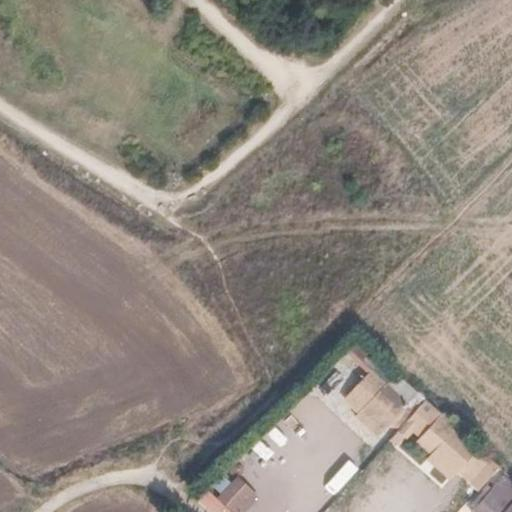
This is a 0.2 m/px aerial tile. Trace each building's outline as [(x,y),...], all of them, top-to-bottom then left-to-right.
[(368,363),(349,346),(334,360),(355,376),(368,363)] [(403,408),(382,383),(354,412),(380,434),(403,408)] [(438,415),(422,401),(376,448),(387,457),(409,435),(416,440),(412,443),(427,457),(422,465),(446,485),(455,480),(470,495),(492,469),(435,418),(438,415)] [(511,511),(511,487),(501,474),(467,511),(511,511)] [(235,477),(215,497),(230,511),(243,511),(257,498),(235,477)]
